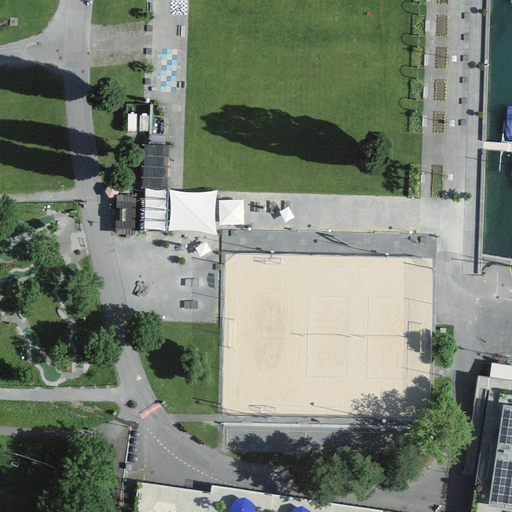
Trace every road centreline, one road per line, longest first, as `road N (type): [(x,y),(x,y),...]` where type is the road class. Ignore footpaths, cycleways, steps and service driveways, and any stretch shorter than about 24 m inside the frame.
road 1 (residential): [(467,511),(240,474),(202,461),(168,436),(139,391),(115,313),(89,186),(75,46)]
road 2 (track): [(0,392),(127,391)]
